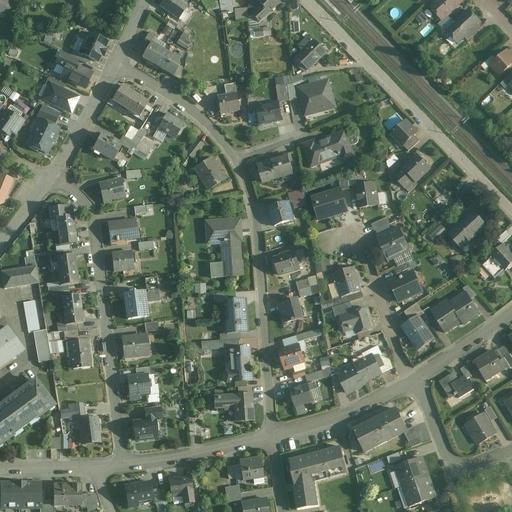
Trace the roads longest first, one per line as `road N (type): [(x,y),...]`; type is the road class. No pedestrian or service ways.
road 1 (residential): [(50,178),(87,205),(93,224),(125,466)]
road 2 (residential): [(511,214),(305,0)]
road 3 (residential): [(271,435),(253,210),(234,160)]
road 4 (residential): [(413,380),(398,359),(369,264),(347,242)]
road 5 (residential): [(234,160),(198,117),(115,64)]
road 6 (residential): [(271,435),(349,412),(413,380)]
road 7 (residential): [(413,380),(453,463),(511,450)]
road 8 (residential): [(125,466),(271,435)]
road 9 (residential): [(50,178),(115,64)]
road 10 (residential): [(413,380),(511,309)]
